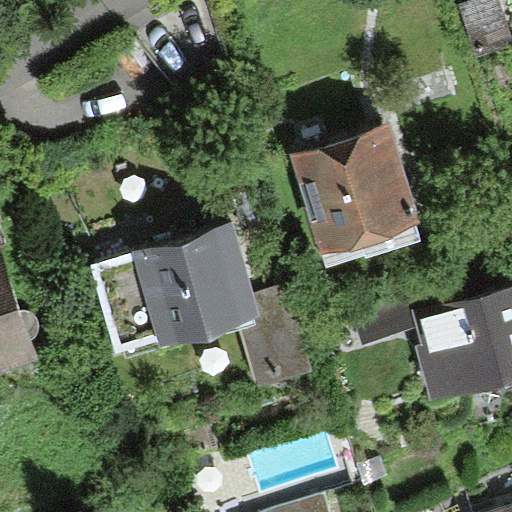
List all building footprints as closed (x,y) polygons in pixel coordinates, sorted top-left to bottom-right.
[(377,106),(280,138),(320,259),(417,226),(377,106)] [(228,197),(79,249),(114,350),(263,298),(228,197)] [(0,256),(0,358),(26,351),(0,256)] [(511,283),(415,312),(424,345),(417,347),(434,404),(511,380),(511,283)] [(332,511),(323,484),(238,511),(332,511)] [(511,511),(511,493),(456,511),(511,511)]
